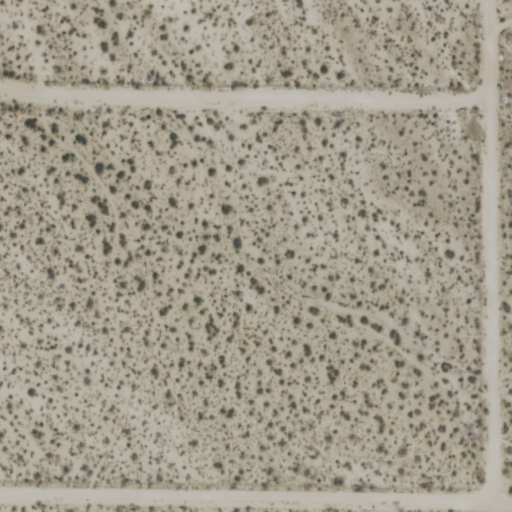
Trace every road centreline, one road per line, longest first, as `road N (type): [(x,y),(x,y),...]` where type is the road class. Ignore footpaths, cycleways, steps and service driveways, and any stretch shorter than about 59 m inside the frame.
road 1 (track): [(490,503),(487,0)]
road 2 (track): [(489,101),(26,100),(0,91)]
road 3 (track): [(490,503),(0,497)]
